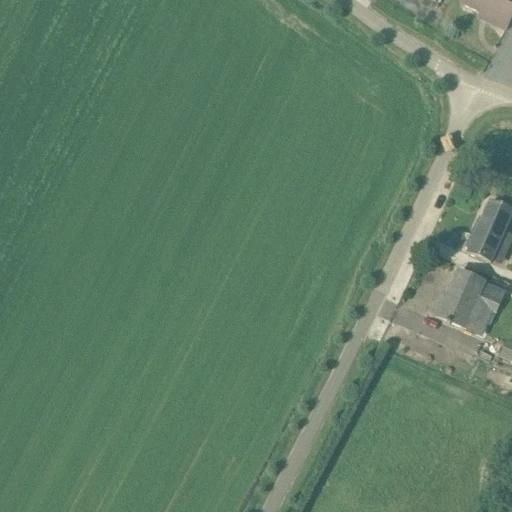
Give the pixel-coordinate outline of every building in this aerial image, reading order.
[(511,15),(511,0),(463,0),(460,7),(488,20),(486,25),(504,33),(511,15)] [(511,214),(511,213),(488,204),(481,221),(476,222),(473,230),(476,233),(473,240),(468,241),(464,249),(467,253),(466,256),(489,266),(505,232),(511,214)] [(440,303),(433,318),(446,324),(445,325),(449,327),(468,335),(480,309),(493,315),(496,316),(505,294),(476,282),(458,274),(445,305),(440,303)] [(511,345),(506,343),(500,358),(511,363),(511,345)] [(511,497),(511,465),(487,465),(487,498),(511,497)]
